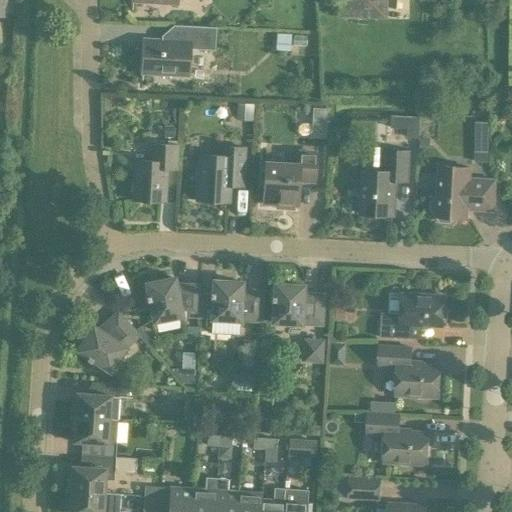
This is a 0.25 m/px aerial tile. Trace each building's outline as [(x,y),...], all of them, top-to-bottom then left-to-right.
[(336,0),(337,18),(351,19),(386,19),(386,0),(336,0)] [(143,40),(141,72),(187,75),(188,49),(214,50),(215,27),(179,25),(178,41),(143,40)] [(291,34),(276,33),(275,49),(290,50),(291,34)] [(236,102),(235,119),(253,120),(254,104),(236,102)] [(312,108),(311,125),(324,126),(325,109),(312,108)] [(393,125),(409,126),(409,136),(420,136),(421,114),(394,114),(393,125)] [(474,133),(488,133),(488,122),(475,122),(474,133)] [(173,127),(164,127),(164,139),(173,139),(173,127)] [(420,140),(419,154),(427,154),(428,140),(420,140)] [(130,193),(132,196),(132,200),(162,202),(164,169),(176,170),(178,145),(151,143),(150,161),(134,160),(133,182),(130,184),(130,193)] [(242,186),(245,148),(219,146),(218,156),(198,155),(196,200),(228,201),(228,185),(242,186)] [(392,216),(394,181),(409,182),(411,150),(386,149),(384,172),(363,171),(361,214),(392,216)] [(264,162),(262,203),(275,204),(275,208),(292,209),(292,205),(296,205),(297,180),(313,181),(315,153),(298,152),(297,164),(264,162)] [(470,168),(438,166),(436,197),(430,202),(430,210),(440,222),(449,223),(456,217),(467,218),(467,210),(493,212),(495,180),(469,178),(470,168)] [(198,316),(200,286),(174,284),(173,278),(145,283),(153,321),(181,316),(181,315),(198,316)] [(259,321),(261,291),(240,290),(241,282),(212,280),(210,319),(239,320),(259,321)] [(320,324),(322,295),(301,294),(302,285),(273,284),(271,322),(300,324),(300,323),(320,324)] [(443,296),(401,294),(400,313),(381,312),(380,336),(422,338),(422,326),(442,327),(442,324),(446,320),(447,312),(443,308),(443,296)] [(343,306),(334,306),(333,318),(342,319),(343,306)] [(92,326),(85,337),(82,336),(78,336),(76,339),(75,342),(75,345),(78,348),(76,350),(108,371),(124,347),(137,335),(116,313),(97,330),(92,326)] [(321,341),(304,340),(303,360),(320,361),(321,341)] [(413,346),(379,344),(378,368),(396,369),(394,395),(415,396),(418,399),(424,399),(427,397),(438,397),(440,365),(412,364),(413,346)] [(195,370),(171,368),(171,370),(183,383),(194,384),(195,370)] [(252,395),(254,375),(232,373),(230,393),(252,395)] [(75,393),(73,417),(116,420),(118,397),(132,398),(133,384),(91,381),(90,394),(75,393)] [(370,401),(369,411),(394,413),(395,402),(370,401)] [(369,411),(367,411),(366,435),(384,436),(383,462),(399,463),(402,466),(408,467),(411,464),(426,465),(428,433),(400,431),(401,413),(394,413),(369,411)] [(87,442),(86,455),(114,456),(116,420),(73,417),(72,441),(87,442)] [(308,425),(308,432),(318,433),(318,425),(308,425)] [(218,446),(219,435),(207,434),(207,445),(218,446)] [(219,435),(218,446),(230,447),(231,436),(219,435)] [(263,448),(264,437),(253,437),(252,448),(263,448)] [(264,437),(263,448),(277,449),(277,438),(264,437)] [(286,453),(315,455),(316,441),(314,441),(287,439),(286,453)] [(68,490),(103,492),(104,479),(112,480),(113,471),(135,473),(136,458),(114,456),(86,455),(85,467),(70,466),(68,490)] [(348,498),(380,501),(382,478),(350,476),(348,498)] [(191,488),(189,511),(212,511),(215,490),(215,477),(205,477),(204,489),(191,488)] [(212,511),(235,511),(238,492),(227,491),(227,478),(215,477),(215,490),(212,511)] [(325,496),(333,496),(338,491),(338,483),(325,483),(325,496)] [(154,511),(156,487),(143,486),(141,511),(154,511)] [(189,511),(191,488),(168,486),(169,488),(156,487),(154,511),(189,511)] [(272,500),(259,499),(258,511),(281,511),(283,500),(283,488),(273,487),(272,500)] [(283,500),(281,511),(305,511),(306,503),(307,490),(283,488),(283,500)] [(101,511),(103,492),(68,490),(66,511),(101,511)] [(238,492),(235,511),(258,511),(260,493),(238,492)]
